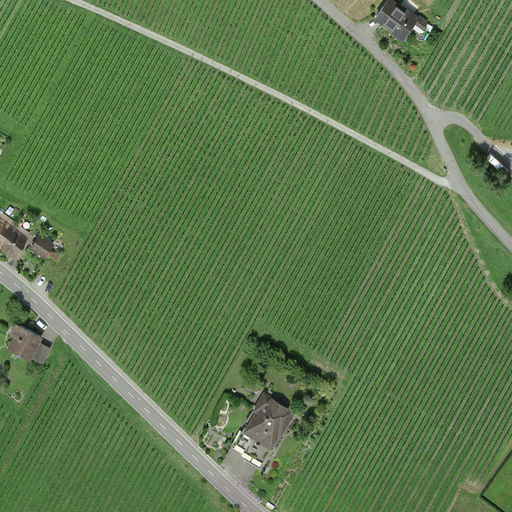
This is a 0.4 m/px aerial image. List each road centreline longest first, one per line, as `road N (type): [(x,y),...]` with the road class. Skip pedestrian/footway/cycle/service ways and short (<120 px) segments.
road 1 (track): [(61,0),(460,184)]
road 2 (tertiary): [(0,272),(252,511)]
road 3 (residential): [(511,245),(460,184),(422,102),(320,0)]
